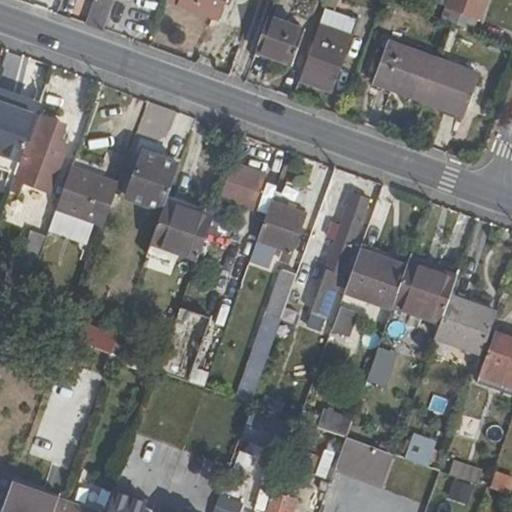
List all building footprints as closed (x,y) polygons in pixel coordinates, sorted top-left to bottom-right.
[(116,0),(97,0),(89,25),(106,31),(116,0)] [(170,0),(170,1),(220,19),(226,5),(232,7),(234,0),(170,0)] [(450,0),(448,7),(443,21),(474,32),(478,19),(480,19),(487,0),(450,0)] [(303,32),(270,20),(259,53),(292,65),(303,32)] [(310,56),(302,78),(336,89),(354,36),(321,25),(310,56)] [(380,73),(377,82),(469,115),(483,74),(450,63),(442,60),(391,42),(387,53),(382,51),(375,71),(380,73)] [(442,60),(450,63),(452,58),(444,55),(442,60)] [(42,107),(0,92),(0,103),(38,117),(42,107)] [(38,117),(0,103),(0,149),(24,158),(38,117)] [(64,126),(38,117),(24,158),(19,170),(16,179),(53,191),(68,146),(59,142),(64,126)] [(181,164),(183,159),(149,147),(147,152),(181,164)] [(0,149),(0,162),(19,170),(24,158),(0,149)] [(168,202),(181,164),(147,152),(131,197),(165,210),(168,202)] [(268,175),(234,163),(222,198),(256,210),(268,175)] [(121,184),(74,167),(59,208),(106,226),(121,184)] [(307,213),(273,201),(260,238),(284,246),(282,257),(290,260),(307,213)] [(215,218),(168,202),(165,210),(154,240),(169,245),(200,257),(215,218)] [(346,218),(277,412),(292,418),(298,401),(325,330),(332,332),(336,321),(329,319),(363,224),(346,218)] [(23,261),(38,266),(49,235),(34,230),(23,261)] [(154,240),(151,248),(166,253),(169,245),(154,240)] [(410,268),(411,263),(412,262),(363,245),(361,250),(410,268)] [(410,268),(361,250),(346,293),(357,296),(364,272),(378,278),(369,301),(394,310),(395,308),(410,268)] [(452,299),(460,278),(438,270),(437,273),(411,263),(410,268),(395,308),(443,326),(452,299)] [(254,404),(301,271),(287,267),(240,399),(242,400),(254,404)] [(357,296),(369,301),(378,278),(364,272),(357,296)] [(0,294),(0,312),(19,319),(25,304),(0,294)] [(473,306),(452,299),(443,326),(438,339),(483,355),(497,314),(473,306)] [(497,314),(499,308),(475,299),(473,306),(497,314)] [(164,358),(161,366),(192,377),(209,329),(193,324),(199,307),(184,301),(164,358)] [(298,303),(289,328),(303,333),(312,308),(298,303)] [(19,319),(0,312),(0,327),(14,332),(19,319)] [(339,313),(336,321),(332,332),(346,337),(352,317),(339,313)] [(74,316),(67,337),(114,353),(118,342),(121,333),(74,316)] [(32,324),(19,319),(14,332),(10,345),(23,350),(32,324)] [(482,377),(511,388),(511,337),(499,332),(482,377)] [(114,353),(67,337),(61,352),(70,355),(108,369),(114,353)] [(114,353),(159,370),(161,366),(164,358),(118,342),(114,353)] [(365,379),(385,386),(396,351),(376,345),(365,379)] [(61,352),(48,389),(57,392),(70,355),(61,352)] [(157,413),(171,374),(159,370),(145,409),(157,413)] [(247,422),(254,404),(242,400),(235,418),(247,422)] [(292,418),(300,421),(306,403),(298,401),(292,418)] [(381,486),(393,453),(345,435),(332,469),(381,486)] [(408,459),(430,467),(438,445),(416,437),(408,459)] [(444,496),(470,503),(481,468),(455,460),(444,496)] [(496,489),(511,494),(511,477),(501,474),(496,489)] [(108,511),(128,511),(137,489),(119,482),(108,511)] [(290,511),(294,495),(267,490),(262,511),(290,511)] [(239,511),(243,502),(217,492),(210,511),(239,511)] [(96,511),(61,499),(56,511),(96,511)]
